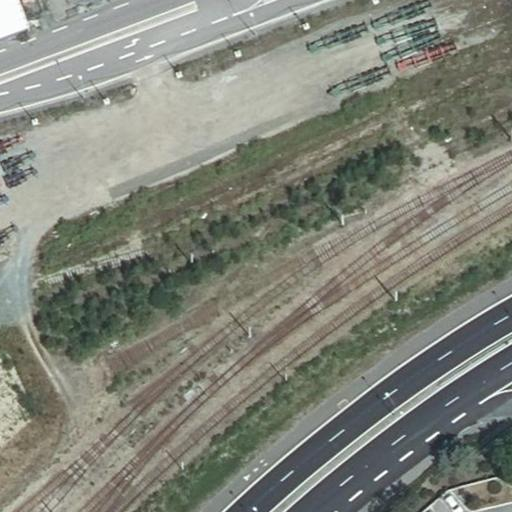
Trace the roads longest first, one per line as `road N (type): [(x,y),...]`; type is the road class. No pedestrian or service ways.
road 1 (secondary): [(511,315),(377,404),(245,511)]
road 2 (unclassified): [(203,0),(0,76)]
road 3 (secondary): [(316,511),(457,401)]
